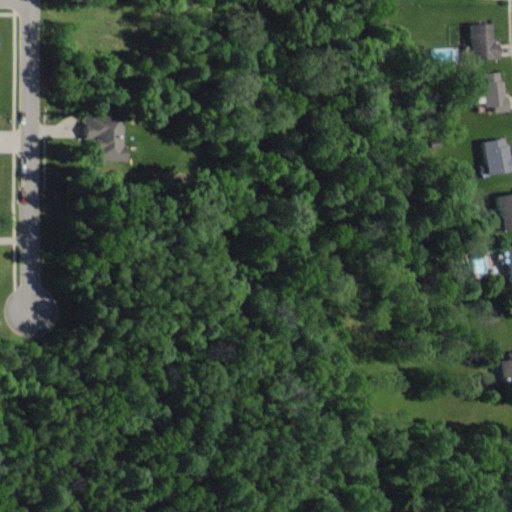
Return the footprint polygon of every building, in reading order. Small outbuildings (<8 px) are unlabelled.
[(467,25),(468,60),(496,60),(496,40),(490,41),(490,24),(467,25)] [(479,108),(488,108),(488,112),(503,112),(502,80),(497,81),(497,73),(478,74),(479,108)] [(87,162),(117,162),(117,122),(102,122),(102,115),(80,115),(79,141),(87,141),(87,162)] [(511,171),(511,155),(506,156),(503,138),(478,142),(484,176),(511,171)] [(511,194),(494,196),(498,232),(511,230),(511,194)] [(511,390),(511,354),(495,355),(497,391),(511,390)]
